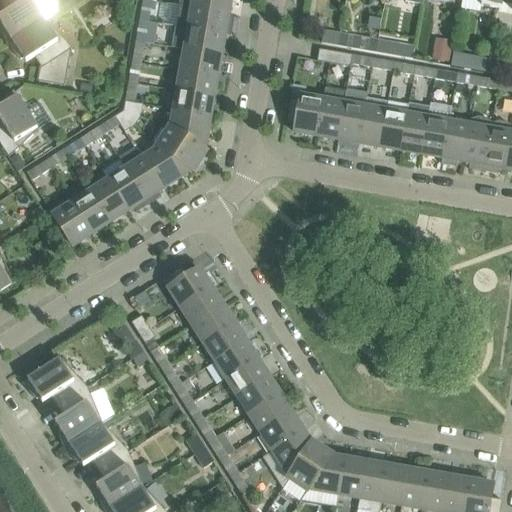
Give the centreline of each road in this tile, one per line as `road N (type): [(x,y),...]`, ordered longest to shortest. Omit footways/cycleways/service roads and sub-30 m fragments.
road 1 (residential): [(511,449),(351,417),(332,403),(214,212)]
road 2 (residential): [(511,207),(253,163)]
road 3 (residential): [(0,349),(214,212)]
road 4 (residential): [(253,163),(272,0)]
